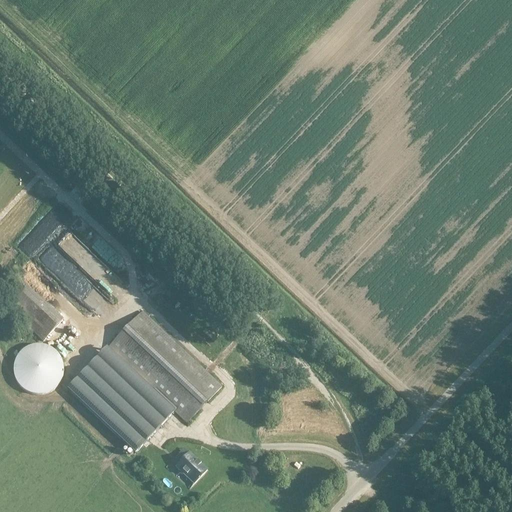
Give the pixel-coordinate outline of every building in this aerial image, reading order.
[(52,206),(37,196),(30,208),(44,218),(52,206)] [(72,230),(56,243),(64,252),(74,243),(76,245),(81,241),(72,230)] [(23,277),(35,266),(29,259),(17,270),(23,277)] [(8,308),(43,342),(63,321),(28,287),(8,308)] [(143,313),(69,391),(134,453),(174,412),(187,424),(222,388),(143,313)] [(32,371),(12,368),(9,390),(51,397),(54,379),(44,378),(43,380),(31,379),(32,371)] [(207,471),(189,454),(176,468),(194,485),(207,471)]
